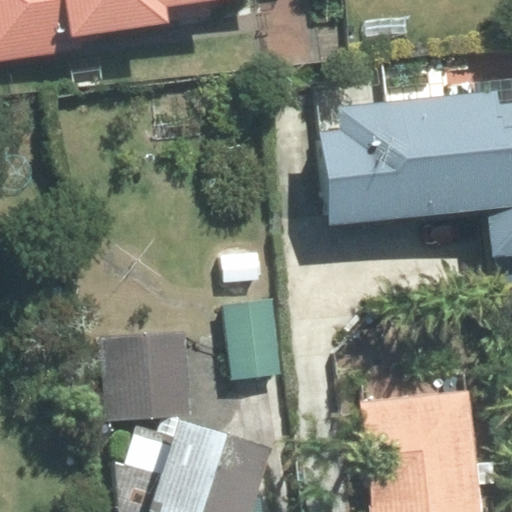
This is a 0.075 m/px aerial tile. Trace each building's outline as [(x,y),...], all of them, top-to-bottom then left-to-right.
[(0,0),(0,60),(62,52),(60,37),(191,19),(188,2),(196,1),(196,0),(0,0)] [(465,92),(311,108),(313,130),(292,133),(302,228),(461,211),(466,259),(481,258),(483,278),(511,275),(511,102),(467,107),(465,92)] [(214,282),(248,279),(247,253),(212,257),(214,282)] [(268,374),(261,301),(213,306),(222,379),(268,374)] [(95,337),(99,421),(178,418),(174,332),(95,337)] [(464,511),(453,390),(349,400),(359,506),(356,506),(356,511),(464,511)] [(222,511),(241,452),(150,423),(148,434),(127,427),(115,464),(107,462),(111,511),(112,511),(222,511)]
